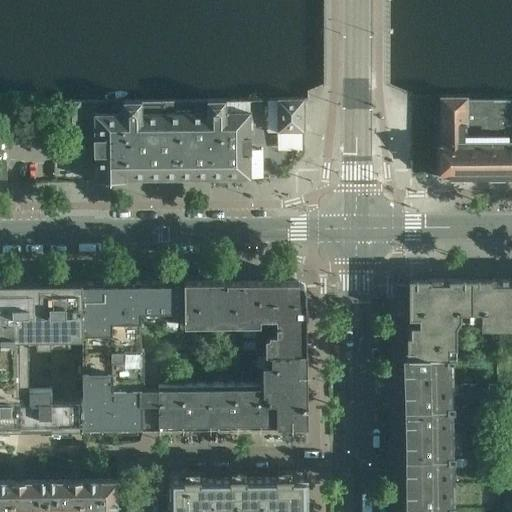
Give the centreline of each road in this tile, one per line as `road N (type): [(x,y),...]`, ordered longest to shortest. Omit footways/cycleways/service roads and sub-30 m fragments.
road 1 (tertiary): [(355,229),(0,234)]
road 2 (residential): [(139,511),(139,455),(361,459)]
road 3 (tertiary): [(355,229),(361,459)]
road 4 (tertiary): [(355,229),(359,0)]
road 5 (tertiary): [(511,228),(355,229)]
